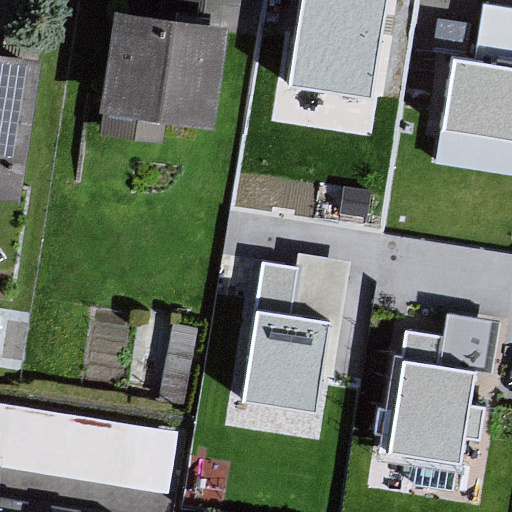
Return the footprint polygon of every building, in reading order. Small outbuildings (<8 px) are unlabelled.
[(236,0),(177,0),(235,8),(236,0)] [(390,0),(305,0),(291,80),(373,95),(390,0)] [(472,57),(453,54),(442,126),(511,136),(511,10),(480,6),(472,57)] [(226,35),(113,19),(102,126),(210,138),(226,35)] [(36,72),(0,65),(0,208),(10,211),(36,72)] [(297,269),(265,263),(239,406),(323,421),(353,259),(301,250),(297,269)] [(440,337),(409,332),(391,449),(459,460),(472,369),(491,372),(500,319),(444,310),(440,337)] [(0,448),(171,474),(180,411),(0,384),(0,448)]
